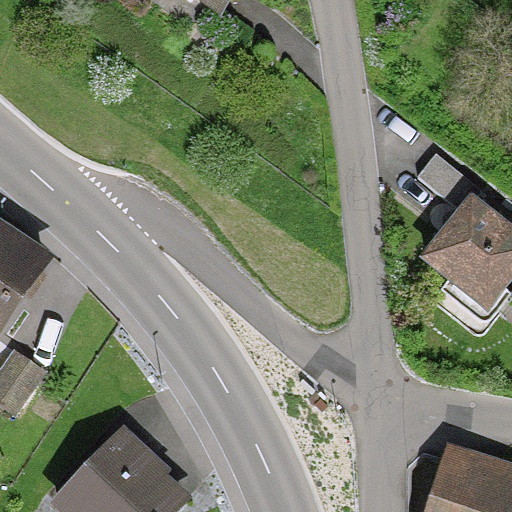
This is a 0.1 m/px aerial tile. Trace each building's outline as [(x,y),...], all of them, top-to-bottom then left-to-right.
[(192,0),(213,13),(220,0),(192,0)] [(413,182),(460,219),(468,209),(479,196),(432,159),(413,182)] [(511,244),(468,209),(460,219),(422,266),(446,285),(440,293),(476,322),(511,277),(511,244)] [(0,324),(39,267),(0,240),(0,324)] [(38,378),(11,360),(0,376),(0,412),(10,419),(38,378)] [(154,487),(160,480),(117,441),(54,508),(58,511),(174,511),(178,508),(154,487)] [(511,511),(511,483),(448,464),(433,511),(511,511)]
